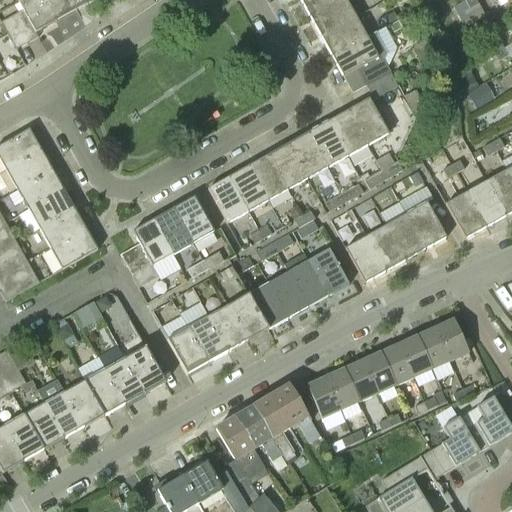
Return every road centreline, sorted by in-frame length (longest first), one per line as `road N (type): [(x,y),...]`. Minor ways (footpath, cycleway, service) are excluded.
road 1 (residential): [(13,511),(454,279)]
road 2 (residential): [(287,105),(126,192),(98,178),(49,88)]
road 3 (residential): [(49,88),(182,0)]
